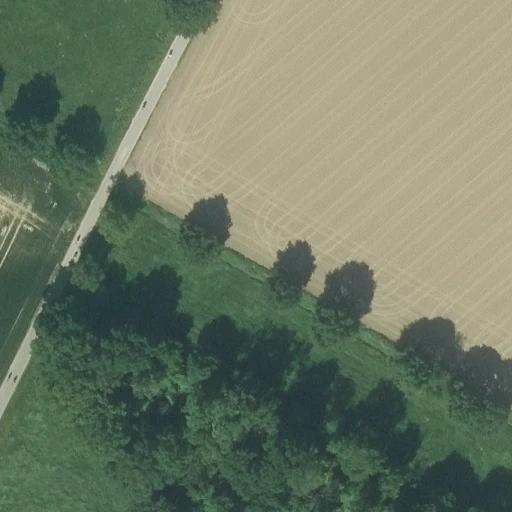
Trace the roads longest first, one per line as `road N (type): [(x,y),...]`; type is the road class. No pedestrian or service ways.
road 1 (unclassified): [(200,0),(0,407)]
road 2 (track): [(158,511),(41,323)]
